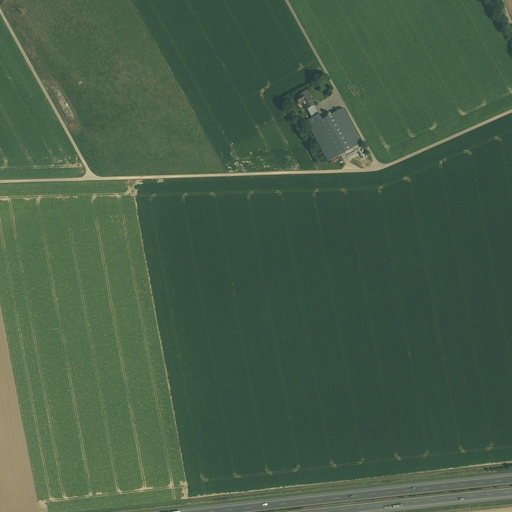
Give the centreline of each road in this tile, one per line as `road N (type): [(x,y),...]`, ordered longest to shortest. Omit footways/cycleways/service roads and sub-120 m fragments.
road 1 (track): [(96,511),(511,465)]
road 2 (unclassified): [(0,181),(378,168)]
road 3 (motorway): [(511,480),(216,511)]
road 4 (unclassified): [(286,0),(378,168)]
road 5 (motorway): [(337,511),(511,492)]
road 6 (unclassified): [(378,168),(511,111)]
